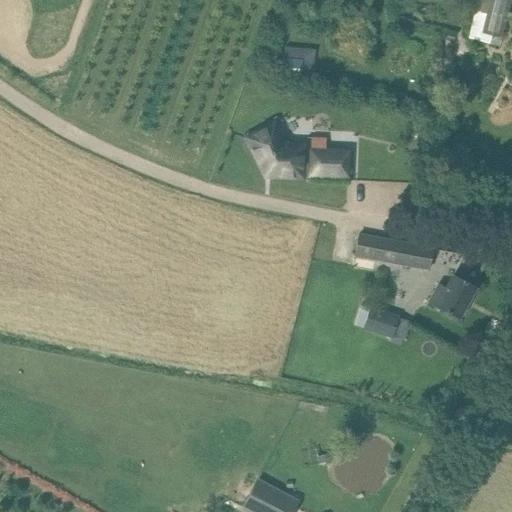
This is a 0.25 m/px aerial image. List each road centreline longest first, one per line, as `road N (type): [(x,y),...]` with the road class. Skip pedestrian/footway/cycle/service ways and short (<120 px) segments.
road 1 (track): [(511,249),(192,182),(95,145),(0,87)]
road 2 (unclassified): [(402,511),(511,312)]
